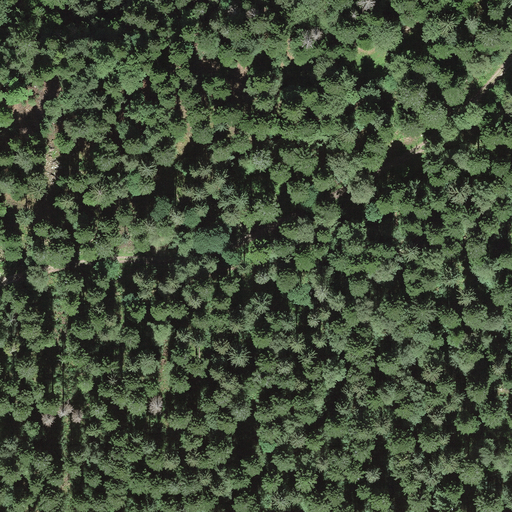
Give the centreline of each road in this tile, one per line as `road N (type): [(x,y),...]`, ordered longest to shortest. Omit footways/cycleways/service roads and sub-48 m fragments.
road 1 (track): [(511,63),(420,152),(226,248),(65,265),(0,282)]
road 2 (track): [(452,0),(415,39),(346,76)]
